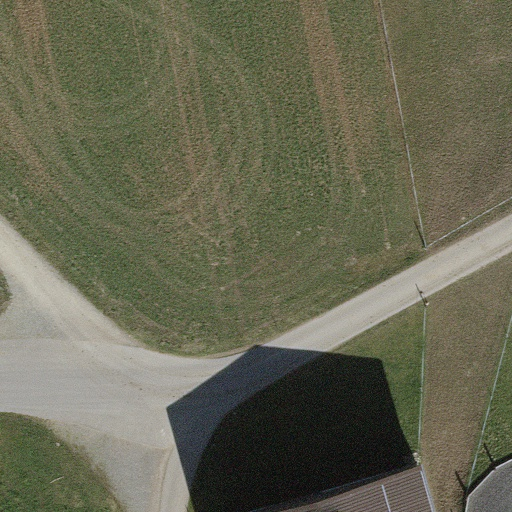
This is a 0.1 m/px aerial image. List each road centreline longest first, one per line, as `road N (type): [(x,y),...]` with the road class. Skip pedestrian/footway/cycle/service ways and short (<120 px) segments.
road 1 (unclassified): [(166,511),(188,429),(219,392),(511,235)]
road 2 (track): [(0,235),(188,429),(72,392),(0,385)]
